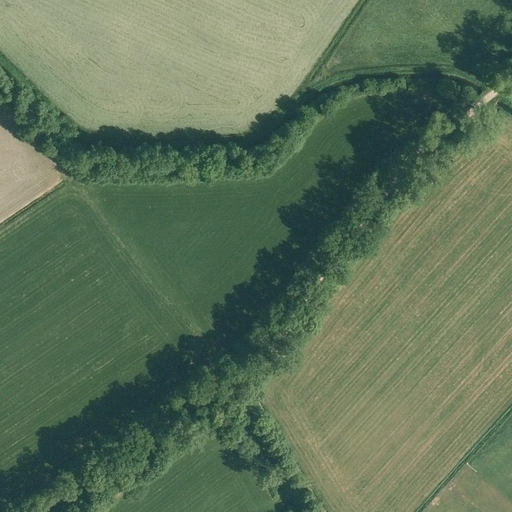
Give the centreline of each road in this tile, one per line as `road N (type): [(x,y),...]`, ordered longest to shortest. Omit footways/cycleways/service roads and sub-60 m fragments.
road 1 (track): [(43,511),(276,341),(405,170),(511,77)]
road 2 (track): [(316,511),(232,375)]
